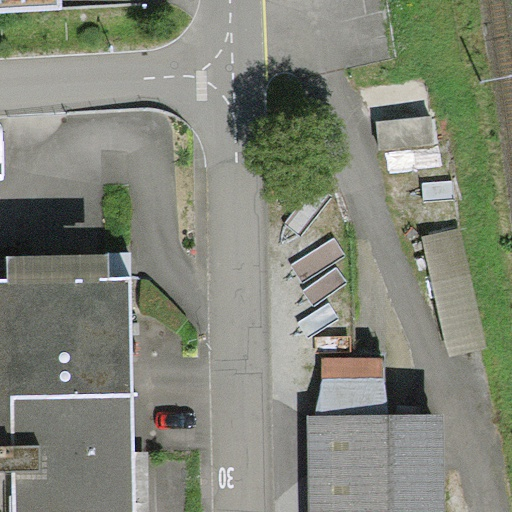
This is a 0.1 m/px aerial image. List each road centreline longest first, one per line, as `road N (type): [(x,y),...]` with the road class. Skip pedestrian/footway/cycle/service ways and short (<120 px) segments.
road 1 (residential): [(245,511),(233,71)]
road 2 (residential): [(233,71),(0,84)]
